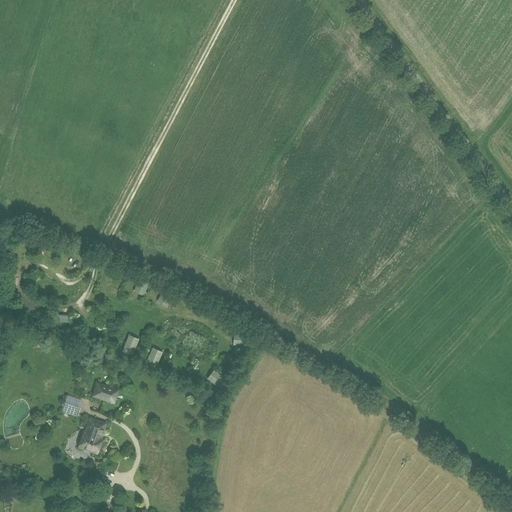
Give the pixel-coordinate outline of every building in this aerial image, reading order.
[(143,295),(150,279),(139,275),(133,292),(143,295)] [(167,306),(175,290),(165,285),(157,301),(167,306)] [(128,334),(122,351),(132,355),(138,339),(128,334)] [(233,345),(250,345),(251,334),(233,334),(233,345)] [(152,347),(145,364),(155,368),(162,351),(152,347)] [(227,380),(213,370),(207,379),(221,389),(227,380)] [(118,390),(97,383),(92,396),(113,403),(118,390)] [(64,402),(61,411),(77,416),(79,407),(64,402)] [(83,433),(78,447),(97,453),(101,439),(100,438),(106,423),(89,418),(84,433),(83,433)]
